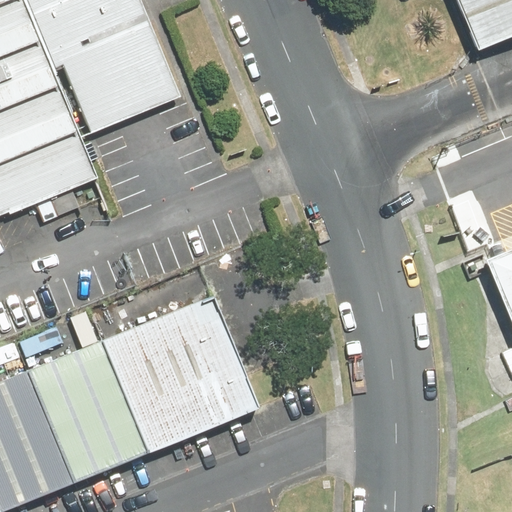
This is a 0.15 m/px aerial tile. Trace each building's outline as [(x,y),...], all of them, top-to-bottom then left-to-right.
[(15,0),(0,0),(0,217),(3,217),(4,219),(92,183),(91,180),(47,75),(15,0)] [(133,0),(15,0),(47,75),(58,71),(87,137),(176,102),(133,0)] [(511,35),(511,0),(455,0),(476,50),(511,35)] [(511,246),(486,257),(511,320),(511,246)] [(46,294),(6,309),(14,330),(54,315),(46,294)] [(209,303),(22,378),(66,488),(253,414),(209,303)] [(0,385),(0,511),(7,511),(66,488),(22,378),(0,385)]
